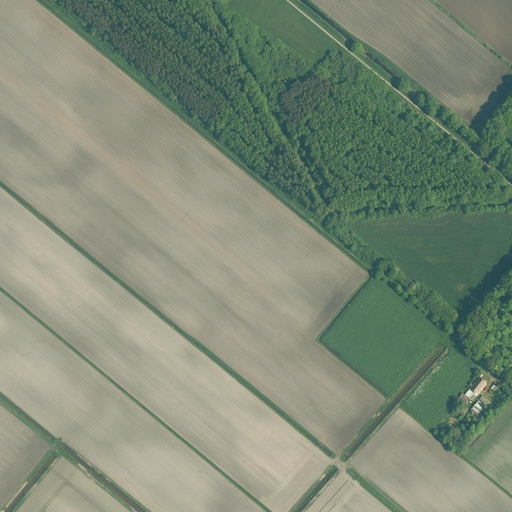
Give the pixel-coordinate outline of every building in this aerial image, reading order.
[(474,395),(475,394),(478,396),(487,385),(486,384),(487,383),(480,378),(465,396),(463,394),(457,402),(463,407),(464,407),(470,400),(474,395)] [(511,396),(496,384),(491,389),(507,402),(511,396)] [(499,411),(483,396),(479,401),(490,410),(489,410),(496,416),(500,411),(499,410),(499,411)] [(471,417),(473,418),(478,423),(482,419),(485,422),(492,413),(479,402),(470,412),(472,414),(472,415),(471,417)] [(468,410),(464,407),(463,407),(458,414),(462,418),(468,410)]
